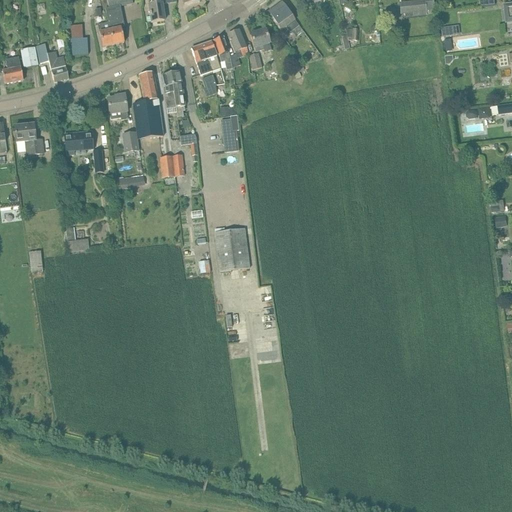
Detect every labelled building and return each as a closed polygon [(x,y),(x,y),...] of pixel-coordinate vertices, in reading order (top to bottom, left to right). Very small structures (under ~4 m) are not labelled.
[(106,10),(109,24),(113,46),(124,43),(121,29),(124,28),(120,7),(133,5),(131,0),(106,0),(109,9),(106,10)] [(176,0),(154,0),(156,5),(148,6),(150,17),(151,23),(164,21),(162,5),(168,4),(168,3),(177,1),(176,0)] [(425,0),(400,3),(401,14),(426,12),(425,0)] [(290,33),(299,27),(294,21),(288,11),(282,2),(268,12),(274,21),(281,31),(286,27),(290,33)] [(113,46),(109,24),(98,26),(102,48),(113,46)] [(70,56),(88,56),(87,39),(83,39),(82,26),(68,26),(70,56)] [(237,60),(243,58),(248,55),(246,48),(243,40),(239,31),(227,36),(235,55),(230,58),(232,69),(239,66),(237,60)] [(250,35),(253,45),(254,49),(256,53),(264,51),(264,53),(271,51),(269,44),(268,40),(265,31),(250,35)] [(232,69),(230,58),(229,53),(226,48),(223,38),(213,42),(217,51),(221,63),(225,64),(226,67),(227,71),(232,70),(232,69)] [(211,42),(191,49),(200,76),(221,69),(215,53),(215,51),(211,42)] [(69,80),(65,64),(63,57),(57,59),(55,53),(47,55),(45,46),(35,48),(39,65),(48,62),(54,83),(69,80)] [(34,49),(21,52),(24,68),(37,66),(34,49)] [(252,71),(262,69),(258,54),(249,57),(252,71)] [(6,59),(7,65),(8,69),(2,70),(5,85),(23,81),(18,57),(6,59)] [(179,72),(171,74),(172,77),(171,78),(173,86),(176,108),(177,118),(183,117),(182,107),(185,107),(182,84),(179,72)] [(136,132),(137,141),(163,137),(158,101),(155,84),(153,74),(139,77),(144,103),(133,105),(136,132)] [(172,77),(171,74),(161,76),(164,89),(166,109),(176,108),(173,86),(171,78),(172,77)] [(213,76),(202,80),(205,90),(203,90),(206,98),(216,94),(215,86),(216,86),(213,76)] [(128,120),(126,105),(124,95),(117,96),(117,98),(107,100),(109,110),(109,114),(110,120),(121,119),(121,121),(128,120)] [(499,115),(511,113),(511,105),(498,107),(499,115)] [(227,108),(219,109),(220,117),(228,116),(227,108)] [(469,111),(466,114),(467,118),(469,120),(475,119),(477,117),(477,113),(474,111),(469,111)] [(14,127),(15,137),(16,144),(25,143),(26,156),(43,155),(42,144),(35,144),(35,135),(34,125),(14,127)] [(139,151),(137,141),(136,132),(123,133),(125,153),(139,151)] [(236,132),(231,132),(222,133),(225,153),(239,151),(236,132)] [(66,152),(67,157),(73,156),(73,151),(93,150),(92,133),(64,136),(66,152)] [(95,168),(103,167),(101,151),(93,152),(95,168)] [(172,157),(174,178),(184,177),(181,156),(172,157)] [(174,178),(172,157),(159,159),(162,180),(174,178)] [(140,176),(115,182),(117,191),(142,184),(140,176)] [(495,219),(496,228),(506,227),(505,217),(495,219)] [(73,227),(66,228),(68,253),(89,251),(88,241),(74,242),(73,227)] [(220,273),(249,269),(244,230),(215,233),(220,273)] [(40,253),(28,254),(30,271),(42,270),(40,253)] [(208,261),(197,262),(199,275),(210,273),(208,261)]
